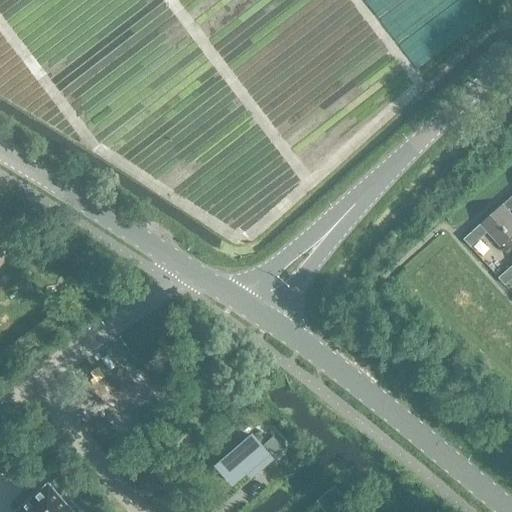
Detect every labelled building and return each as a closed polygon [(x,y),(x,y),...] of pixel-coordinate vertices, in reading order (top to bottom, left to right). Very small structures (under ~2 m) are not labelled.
[(471,247),(489,232),(502,247),(511,237),(511,212),(510,211),(504,204),(464,240),(471,247)] [(511,266),(499,278),(505,285),(511,279),(511,266)] [(231,425),(211,443),(224,458),(215,466),(229,482),(244,470),(250,476),(270,458),(251,435),(244,441),(231,425)] [(272,436),(264,444),(271,452),(280,445),(272,436)] [(316,498),(329,511),(331,511),(349,496),(335,480),(316,498)] [(72,511),(68,508),(72,505),(62,493),(58,496),(47,482),(12,511),(72,511)]
